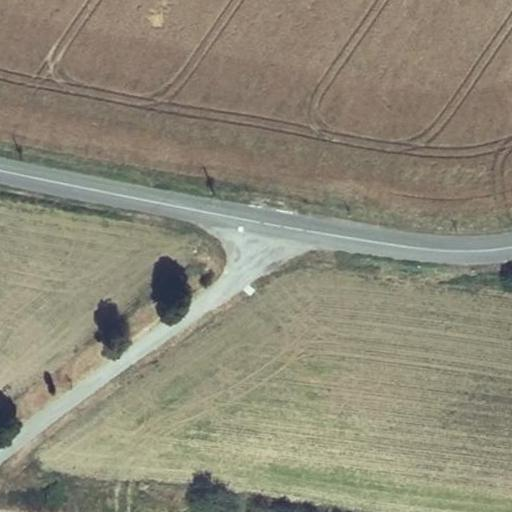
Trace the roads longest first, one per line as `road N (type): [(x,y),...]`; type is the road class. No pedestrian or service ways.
road 1 (residential): [(261,223),(240,276),(0,460)]
road 2 (tertiary): [(0,169),(261,223)]
road 3 (tertiary): [(261,223),(406,247),(511,246)]
